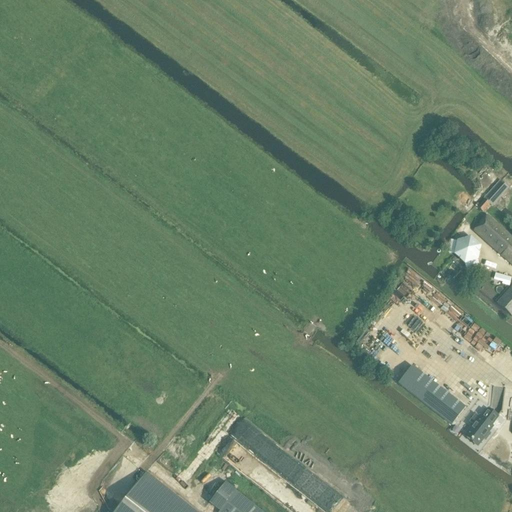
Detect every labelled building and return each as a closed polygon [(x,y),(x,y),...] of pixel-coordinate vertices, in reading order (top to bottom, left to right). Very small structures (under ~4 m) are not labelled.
[(485,200),(478,208),(483,213),(490,205),(485,200)] [(511,265),(511,238),(488,216),(474,231),(511,265)] [(457,242),(455,255),(464,264),(477,260),(479,247),(470,238),(457,242)] [(511,317),(511,316),(511,287),(497,304),(511,317)] [(451,426),(465,408),(412,366),(398,384),(451,426)] [(448,431),(473,451),(483,439),(484,440),(489,434),(488,433),(492,427),(490,426),(497,418),(487,410),(481,419),(466,407),(448,431)] [(192,511),(145,474),(115,511),(192,511)] [(262,511),(236,490),(218,511),(262,511)]
